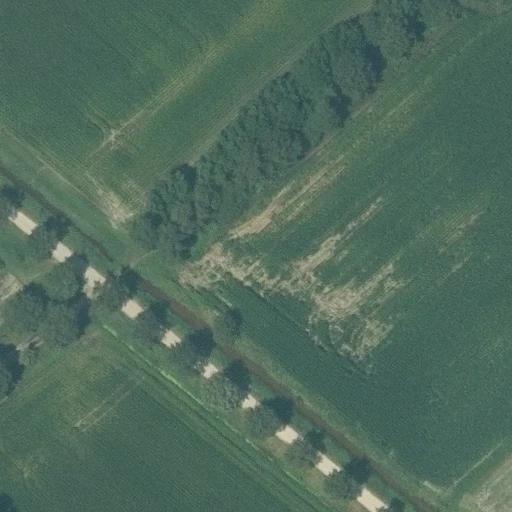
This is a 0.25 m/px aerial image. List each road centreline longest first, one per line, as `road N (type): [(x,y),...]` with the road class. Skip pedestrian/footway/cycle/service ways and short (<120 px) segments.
road 1 (track): [(100,289),(427,0)]
road 2 (track): [(100,289),(379,511)]
road 3 (track): [(100,289),(0,206)]
road 4 (track): [(0,361),(100,289)]
